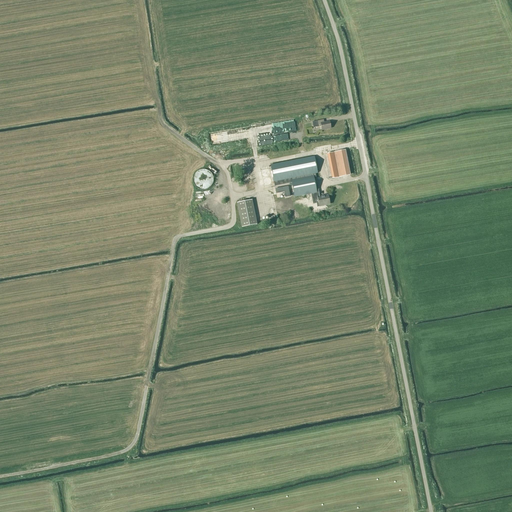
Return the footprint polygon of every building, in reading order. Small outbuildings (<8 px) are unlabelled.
[(324,123),(323,120),(312,122),(313,128),(321,126),(322,130),(331,128),(329,122),(324,123)] [(225,138),(238,136),(237,129),(224,130),(225,138)] [(327,154),(332,179),(350,175),(348,164),(345,165),(342,150),(327,154)] [(321,197),(320,198),(317,185),(318,185),(317,179),(316,180),(315,174),(317,173),(314,156),(270,165),(274,186),(292,183),(294,197),(311,194),(313,204),(318,203),(319,207),(325,206),(325,204),(330,203),(328,194),(321,196),(321,197)] [(247,190),(254,189),(250,168),(249,164),(240,165),(240,170),(243,169),(247,190)] [(252,200),(237,203),(242,227),(257,224),(252,200)]
